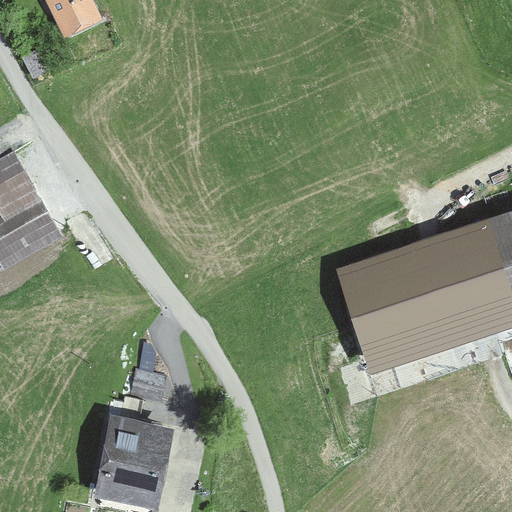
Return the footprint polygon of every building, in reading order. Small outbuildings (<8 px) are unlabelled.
[(54,0),(74,40),(112,22),(101,0),(54,0)] [(26,50),(40,79),(55,71),(41,43),(26,50)] [(66,237),(13,152),(0,160),(0,260),(8,273),(66,237)] [(511,326),(511,219),(343,275),(375,372),(511,326)] [(167,376),(141,373),(139,399),(165,401),(167,376)] [(187,429),(119,416),(104,497),(171,510),(187,429)]
